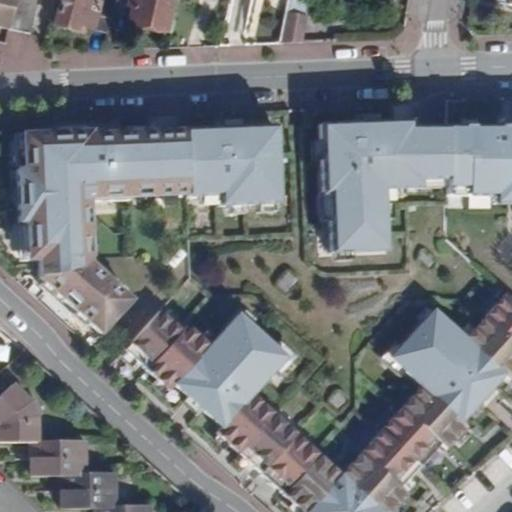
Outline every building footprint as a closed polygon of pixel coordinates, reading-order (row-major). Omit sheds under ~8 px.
[(0,0),(0,29),(29,35),(37,0),(0,0)] [(79,28),(108,33),(116,4),(106,2),(95,0),(57,0),(51,26),(78,31),(79,28)] [(128,25),(164,33),(171,0),(129,0),(127,8),(132,9),(128,25)] [(171,0),(164,33),(172,34),(179,0),(171,0)] [(229,0),(226,30),(242,31),(245,0),(229,0)] [(285,16),(279,43),(302,43),(308,15),(285,16)] [(331,126),(334,256),(403,255),(401,195),(437,194),(437,185),(465,184),(464,132),(420,133),(419,124),(331,126)] [(229,210),(293,206),(289,126),(199,131),(203,198),(228,197),(229,210)] [(511,130),(464,132),(465,184),(481,184),(482,197),(505,196),(505,206),(511,205),(511,130)] [(199,131),(18,133),(28,281),(102,340),(144,298),(97,259),(96,198),(203,198),(199,131)] [(511,370),(511,301),(496,289),(462,329),(510,372),(511,370)] [(166,306),(123,351),(220,439),(259,393),(293,358),(243,311),(216,340),(196,322),(191,328),(166,306)] [(438,308),(396,354),(426,384),(467,419),(510,372),(462,329),(438,308)] [(0,442),(29,442),(35,442),(34,417),(38,415),(33,401),(29,402),(10,384),(0,394),(0,442)] [(426,384),(350,471),(398,511),(400,511),(417,491),(409,484),(467,419),(426,384)] [(220,439),(306,511),(315,511),(350,471),(259,393),(220,439)] [(59,475),(83,474),(83,457),(79,457),(80,441),(35,442),(29,442),(29,475),(59,475)] [(315,511),(398,511),(350,471),(315,511)] [(95,508),(116,507),(116,489),(111,489),(111,474),(83,474),(59,475),(60,509),(95,508)]
